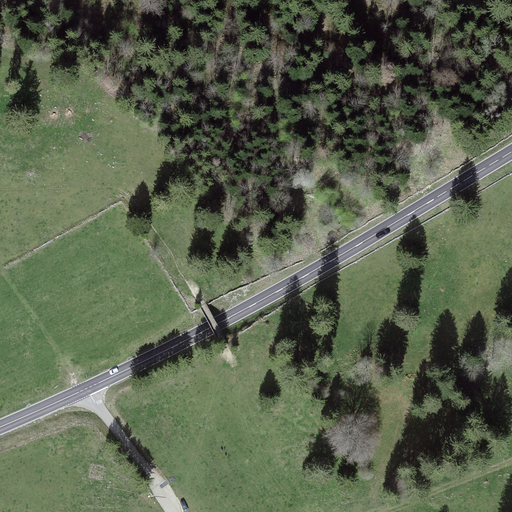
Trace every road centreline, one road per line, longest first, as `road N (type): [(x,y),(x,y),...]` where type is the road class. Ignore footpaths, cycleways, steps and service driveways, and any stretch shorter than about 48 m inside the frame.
road 1 (secondary): [(511,153),(89,391)]
road 2 (unclassified): [(172,511),(89,391)]
